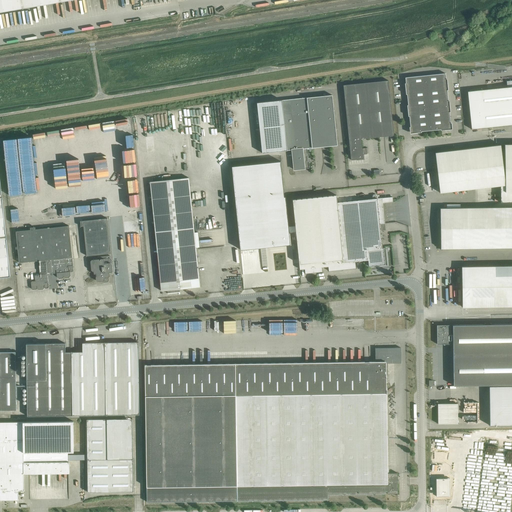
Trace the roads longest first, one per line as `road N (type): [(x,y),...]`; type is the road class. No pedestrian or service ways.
road 1 (unclassified): [(0,325),(418,281)]
road 2 (unclassified): [(0,112),(326,58)]
road 3 (unknown): [(419,340),(161,348)]
road 4 (unclassified): [(418,511),(418,281)]
road 5 (unclassified): [(408,146),(401,75),(425,71),(449,71),(457,141)]
road 6 (unknown): [(211,302),(225,235),(211,165)]
road 7 (unclassified): [(418,281),(408,146)]
